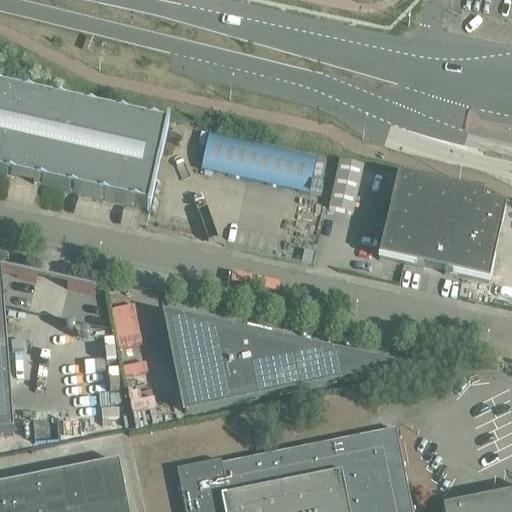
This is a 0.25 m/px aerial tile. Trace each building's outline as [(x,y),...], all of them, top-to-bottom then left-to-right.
[(165,127),(164,128),(0,91),(0,177),(146,211),(146,212),(149,213),(168,128),(165,127)] [(208,136),(201,171),(308,195),(316,160),(208,136)] [(357,213),(361,164),(336,162),(332,211),(357,213)] [(378,261),(423,270),(434,273),(435,270),(451,191),(397,179),(378,261)] [(451,191),(435,270),(434,273),(488,285),(505,211),(481,205),(483,198),(451,191)] [(1,273),(0,272),(0,436),(13,436),(0,275),(1,273)] [(131,295),(108,300),(129,396),(152,391),(131,295)] [(299,352),(166,322),(184,414),(350,381),(347,365),(298,354),(299,352)] [(220,463),(176,472),(184,511),(411,511),(397,440),(395,432),(393,432),(371,436),(225,466),(221,467),(220,463)] [(90,470),(98,509),(126,504),(118,464),(90,470)] [(90,470),(63,475),(70,511),(85,511),(98,509),(90,470)] [(35,481),(41,511),(70,511),(63,475),(35,481)] [(41,511),(35,481),(8,486),(12,511),(41,511)] [(0,487),(0,511),(12,511),(8,486),(0,487)] [(511,511),(511,496),(442,511),(441,511),(511,511)]
